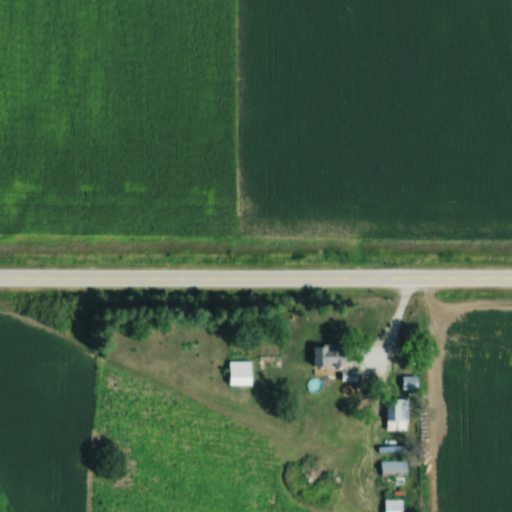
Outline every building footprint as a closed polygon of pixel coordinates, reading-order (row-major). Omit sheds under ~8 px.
[(316,364),(352,364),(352,345),(316,345),(316,364)] [(254,383),(254,359),(232,359),(232,383),(254,383)] [(406,387),(419,387),(419,375),(406,375),(406,387)] [(411,429),(411,396),(390,396),(390,429),(411,429)] [(411,476),(411,458),(383,458),(383,476),(411,476)] [(387,511),(404,511),(405,497),(387,497),(387,511)]
